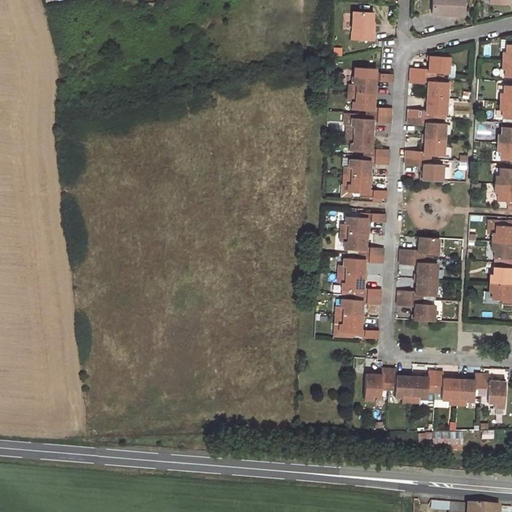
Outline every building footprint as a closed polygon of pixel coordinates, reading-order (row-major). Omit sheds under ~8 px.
[(431,0),(431,12),(462,14),(462,0),(431,0)] [(353,9),(351,36),(372,38),(373,30),(371,30),(372,11),(353,9)] [(451,60),(431,58),(430,69),(412,68),(412,75),(417,75),(428,76),(430,76),(438,77),(438,73),(447,74),(450,74),(451,67),(451,60)] [(456,78),(457,68),(451,67),(450,74),(447,74),(447,77),(450,77),(456,78)] [(502,68),(501,80),(503,80),(507,81),(508,81),(511,81),(511,80),(511,77),(507,77),(508,68),(504,68),(502,68)] [(360,76),(349,75),(348,87),(355,88),(356,81),(360,81),(360,76)] [(429,85),(429,90),(429,96),(436,97),(445,97),(448,98),(449,91),(449,84),(449,83),(446,83),(437,82),(438,77),(430,76),(428,76),(417,75),(412,75),(411,84),(429,85)] [(368,92),(377,93),(378,85),(393,87),(393,79),(370,77),(369,82),(360,81),(356,81),(355,88),(348,87),(348,91),(355,91),(359,92),(368,92)] [(456,78),(450,77),(447,77),(446,83),(449,83),(449,84),(449,91),(455,91),(456,78)] [(501,80),(500,92),(502,92),(506,92),(506,87),(507,87),(511,88),(511,81),(508,81),(507,81),(503,80),(501,80)] [(511,101),(511,87),(511,88),(507,87),(506,87),(506,92),(502,92),(501,101),(505,101),(507,101),(510,101),(511,101)] [(376,104),(377,93),(368,92),(359,92),(355,91),(348,91),(348,97),(354,98),(354,104),(358,104),(367,105),(367,113),(375,113),(391,115),(391,105),(376,104)] [(429,96),(427,111),(409,109),(409,117),(427,118),(435,118),(435,115),(444,115),(447,115),(447,108),(448,98),(445,97),(436,97),(429,96)] [(348,97),(347,111),(353,111),(358,112),(358,104),(354,104),(354,98),(348,97)] [(511,101),(510,101),(507,101),(505,101),(501,101),(501,108),(505,108),(504,116),(509,117),(511,116),(511,118),(511,122),(511,101)] [(447,108),(447,115),(444,115),(443,118),(447,119),(453,119),(454,109),(447,108)] [(499,108),(498,121),(500,121),(504,122),(505,122),(509,122),(509,117),(504,116),(505,108),(501,108),(499,108)] [(347,111),(345,126),(352,127),(353,122),(357,122),(358,112),(353,111),(347,111)] [(367,113),(366,123),(357,122),(353,122),(352,127),(345,126),(345,131),(352,132),(356,132),(365,133),(374,133),(374,126),(390,127),(391,115),(375,113),(367,113)] [(435,118),(427,118),(409,117),(408,126),(426,127),(426,137),(434,137),(441,138),(442,138),(445,138),(446,131),(446,124),(443,124),(434,124),(435,118)] [(452,132),(453,119),(447,119),(443,118),(443,124),(446,124),(446,131),(452,132)] [(498,121),(497,135),(499,135),(503,135),(503,129),(508,129),(509,122),(505,122),(504,122),(500,121),(498,121)] [(510,142),(511,141),(511,122),(511,129),(508,129),(503,129),(503,135),(499,135),(499,141),(503,141),(507,142),(510,142)] [(373,145),(374,133),(365,133),(356,132),(352,132),(345,131),(344,139),(351,139),(351,145),(355,146),(364,147),(363,152),(372,152),(388,154),(388,146),(373,145)] [(426,137),(425,149),(406,147),(406,155),(424,157),(432,157),(433,154),(440,154),(444,154),(444,149),(445,138),(442,138),(441,138),(434,137),(426,137)] [(351,145),(351,139),(344,139),(344,149),(351,150),(355,151),(355,146),(351,145)] [(511,141),(510,142),(507,142),(503,141),(499,141),(498,151),(502,151),(501,157),(506,157),(509,157),(508,162),(511,162),(511,141)] [(351,150),(344,149),(342,165),(349,166),(350,160),(354,161),(355,151),(351,150)] [(450,158),(451,149),(444,149),(444,154),(440,154),(440,158),(444,158),(450,158)] [(496,151),(495,161),(497,161),(501,162),(502,162),(506,162),(506,157),(501,157),(502,151),(498,151),(496,151)] [(363,152),(363,161),(354,161),(350,160),(349,166),(342,165),(342,170),(349,171),(353,171),(362,172),(371,173),(371,165),(387,166),(388,154),(372,152),(363,152)] [(432,157),(424,157),(406,155),(405,165),(424,166),(423,177),(442,178),(443,171),(443,164),(440,164),(432,163),(432,157)] [(450,171),(450,158),(444,158),(440,158),(440,164),(443,164),(443,171),(450,171)] [(495,161),(494,175),(496,175),(500,175),(501,169),(505,169),(506,162),(502,162),(501,162),(497,161),(495,161)] [(511,162),(508,162),(508,169),(505,169),(501,169),(500,175),(496,175),(496,182),(500,182),(504,182),(511,182),(511,162)] [(371,173),(362,172),(353,171),(349,171),(342,170),(341,178),(349,178),(348,184),(352,184),(361,185),(360,191),(385,193),(385,185),(370,184),(371,173)] [(341,189),(352,190),(352,184),(348,184),(349,178),(341,178),(341,189)] [(511,182),(504,182),(500,182),(496,182),(495,193),(499,194),(499,199),(503,199),(502,204),(511,205),(511,182)] [(338,211),(338,223),(345,223),(346,217),(350,217),(350,212),(338,211)] [(366,230),(367,222),(383,223),(383,215),(358,214),(358,218),(350,217),(346,217),(345,223),(338,223),(337,228),(345,229),(349,229),(357,230),(366,230)] [(496,240),(506,240),(511,240),(511,221),(507,221),(507,225),(496,225),(496,234),(493,234),(493,239),(496,240)] [(348,243),(356,244),(356,252),(365,252),(381,254),(381,244),(365,243),(366,230),(357,230),(349,229),(345,229),(337,228),(337,236),(344,236),(344,243),(348,243)] [(337,236),(336,250),(343,250),(348,251),(348,243),(344,243),(344,236),(337,236)] [(439,238),(418,237),(417,249),(400,248),(399,256),(417,257),(426,258),(426,255),(433,255),(437,256),(438,247),(439,238)] [(499,256),(505,256),(504,262),(511,262),(511,255),(511,256),(511,255),(511,240),(506,240),(496,240),(493,239),(492,248),(495,248),(494,256),(499,256)] [(438,247),(437,256),(433,255),(433,258),(437,259),(444,259),(445,247),(438,247)] [(489,248),(488,261),(491,261),(494,261),(498,261),(499,256),(494,256),(495,248),(492,248),(489,248)] [(336,250),(335,264),(342,265),(343,259),(347,259),(348,251),(343,250),(336,250)] [(346,270),(354,271),(363,272),(364,263),(380,264),(381,254),(365,252),(356,252),(355,260),(347,259),(343,259),(342,265),(335,264),(334,269),(342,270),(346,270)] [(415,277),(424,278),(431,278),(436,279),(436,270),(437,263),(432,263),(426,263),(426,258),(417,257),(399,256),(399,265),(416,267),(415,277)] [(443,271),(444,259),(437,259),(433,258),(432,263),(437,263),(436,270),(443,271)] [(494,266),(498,266),(498,261),(494,261),(491,261),(488,261),(488,273),(490,273),(493,273),(494,266)] [(503,282),(510,283),(511,270),(511,262),(504,262),(504,267),(498,266),(494,266),(493,273),(490,273),(490,281),(493,281),(503,282)] [(363,283),(363,272),(354,271),(346,270),(342,270),(334,269),(334,277),(341,278),(341,284),(345,285),(353,285),(353,292),(362,293),(378,294),(378,284),(363,283)] [(334,277),(333,290),(340,291),(345,291),(345,285),(341,284),(341,278),(334,277)] [(415,277),(415,291),(397,290),(397,297),(414,298),(423,299),(423,296),(430,296),(434,296),(435,290),(436,279),(431,278),(424,278),(415,277)] [(492,298),(501,299),(501,303),(511,303),(511,295),(509,295),(510,283),(503,282),(493,281),(490,281),(489,290),(492,290),(492,298)] [(340,291),(333,290),(332,305),(339,306),(340,300),(344,300),(345,291),(340,291)] [(441,291),(435,290),(434,296),(430,296),(429,300),(434,300),(440,301),(441,291)] [(343,312),(351,313),(361,314),(361,305),(377,306),(378,294),(362,293),(353,292),(352,301),(344,300),(340,300),(339,306),(332,305),(331,311),(339,312),(343,312)] [(429,304),(422,304),(423,299),(414,298),(397,297),(396,307),(413,308),(413,319),(432,321),(433,312),(433,305),(429,304)] [(439,313),(440,301),(434,300),(429,300),(429,304),(433,305),(433,312),(439,313)] [(342,324),(350,325),(350,329),(375,332),(375,325),(360,324),(361,314),(351,313),(343,312),(339,312),(331,311),(331,318),(339,319),(338,324),(342,324)] [(331,318),(330,327),(342,329),(342,324),(338,324),(339,319),(331,318)] [(380,375),(367,374),(365,401),(371,401),(372,397),(380,398),(381,394),(381,391),(388,392),(389,376),(389,370),(381,369),(380,375)] [(410,394),(412,377),(396,376),(396,370),(389,370),(389,376),(388,392),(393,392),(393,395),(393,399),(403,400),(410,401),(410,396),(410,394)] [(412,377),(410,394),(410,396),(410,401),(417,401),(426,402),(427,398),(427,395),(432,395),(433,379),(434,373),(428,373),(428,379),(412,377)] [(440,403),(448,404),(447,408),(455,408),(455,404),(456,400),(456,397),(457,381),(443,380),(443,374),(434,373),(433,379),(432,395),(440,396),(440,399),(440,403)] [(457,381),(456,397),(456,400),(455,404),(455,408),(465,409),(465,405),(474,406),(474,402),(474,399),(480,399),(481,383),(482,377),(472,376),(472,382),(457,381)] [(481,383),(480,399),(487,400),(487,403),(487,407),(494,408),(494,412),(503,412),(504,385),(489,383),(489,377),(482,377),(481,383)] [(371,404),(387,405),(387,402),(387,399),(388,395),(381,394),(380,398),(372,397),(371,401),(371,404)] [(403,400),(393,399),(393,395),(388,395),(387,399),(387,402),(387,405),(402,407),(403,400)] [(417,408),(431,409),(432,406),(432,402),(432,398),(427,398),(426,402),(417,401),(417,405),(417,408)] [(431,409),(447,410),(447,408),(448,404),(440,403),(440,399),(432,398),(432,402),(432,406),(431,409)] [(465,412),(479,413),(479,410),(479,407),(480,402),(474,402),(474,406),(465,405),(465,409),(465,412)] [(494,408),(487,407),(487,403),(480,402),(479,407),(479,410),(479,413),(494,414),(494,412),(494,408)] [(418,431),(418,446),(462,446),(462,431),(418,431)] [(495,511),(496,504),(466,502),(466,506),(465,511),(495,511)]
